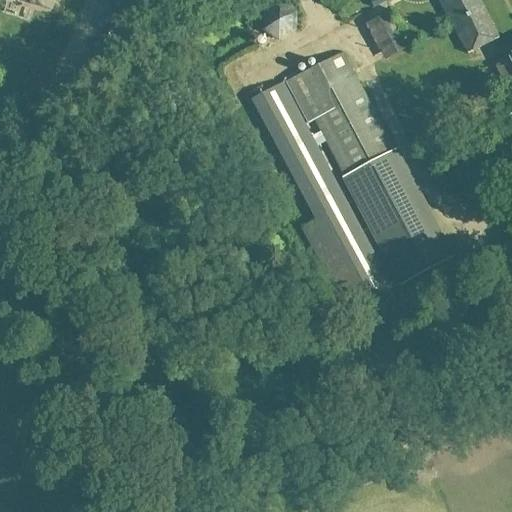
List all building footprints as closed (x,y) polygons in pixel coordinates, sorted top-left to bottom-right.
[(20,0),(50,9),(52,0),(20,0)] [(368,0),(373,8),(390,0),(368,0)] [(477,0),(437,0),(467,54),(497,38),(477,0)] [(263,11),(261,31),(278,43),(295,33),(297,13),(279,3),(263,11)] [(397,71),(419,61),(399,17),(376,28),(397,71)] [(343,54),(286,84),(307,124),(315,120),(404,285),(454,258),(407,173),(343,54)] [(511,87),(511,55),(508,58),(510,61),(495,68),(507,90),(511,87)] [(389,288),(282,87),(281,86),(251,102),(315,222),(303,229),(346,311),(389,288)]
